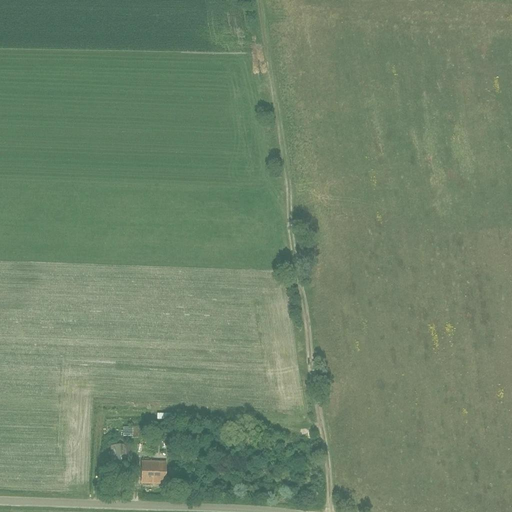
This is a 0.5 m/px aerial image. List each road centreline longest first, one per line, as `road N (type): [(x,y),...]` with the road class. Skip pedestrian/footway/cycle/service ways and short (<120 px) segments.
road 1 (track): [(332,511),(256,0)]
road 2 (unclassified): [(272,511),(0,501)]
